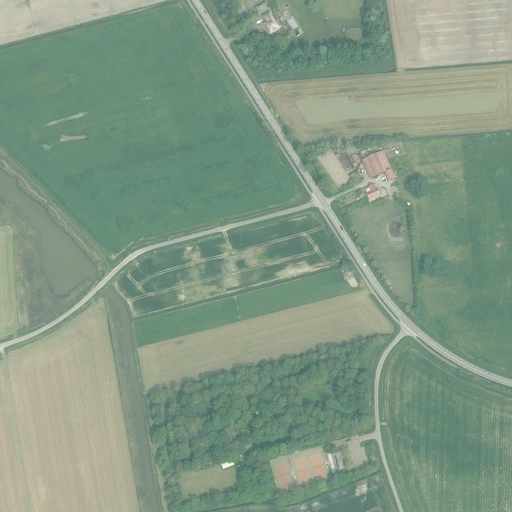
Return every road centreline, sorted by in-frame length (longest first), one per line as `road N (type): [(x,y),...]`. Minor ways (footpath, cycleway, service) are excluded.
road 1 (unclassified): [(0,346),(63,316),(139,252),(320,198)]
road 2 (secondary): [(195,0),(320,198)]
road 3 (unclassified): [(401,511),(381,451),(376,389),(382,359),(410,325)]
road 4 (track): [(27,511),(0,351)]
road 5 (secondary): [(320,198),(410,325)]
